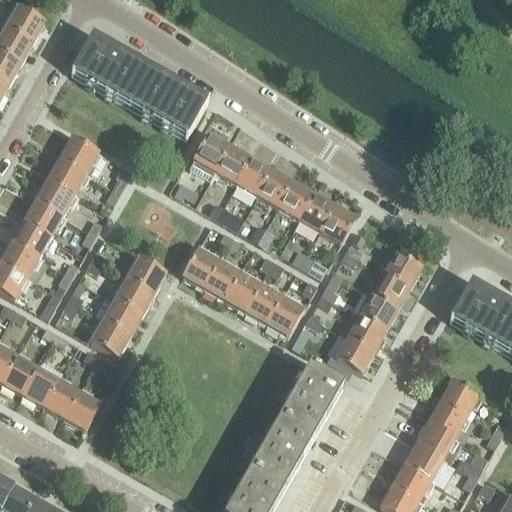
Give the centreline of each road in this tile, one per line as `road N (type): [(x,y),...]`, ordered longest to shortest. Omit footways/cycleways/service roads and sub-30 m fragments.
road 1 (residential): [(469,245),(92,0)]
road 2 (residential): [(318,511),(469,245)]
road 3 (residential): [(0,155),(88,0)]
road 4 (residential): [(134,511),(0,435)]
